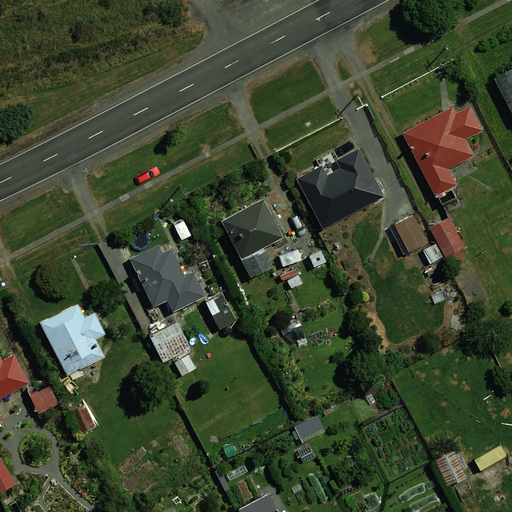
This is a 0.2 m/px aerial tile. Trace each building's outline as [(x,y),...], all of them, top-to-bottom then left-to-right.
[(511,69),(495,79),(511,110),(511,69)] [(471,144),(485,137),(469,103),(404,133),(437,203),(460,192),(451,172),(478,159),(471,144)] [(327,234),(393,198),(365,147),(299,182),(327,234)] [(294,241),(274,199),(224,223),(252,283),(280,270),(271,252),(294,241)] [(420,212),(394,227),(410,256),(437,241),(430,229),(420,212)] [(453,217),(430,229),(437,241),(448,262),(471,249),(453,217)] [(191,277),(174,245),(132,267),(155,310),(168,303),(175,317),(207,300),(215,296),(202,271),(191,277)] [(115,343),(99,312),(86,319),(79,305),(43,324),(74,382),(108,364),(101,350),(115,343)] [(190,354),(195,352),(178,320),(148,335),(165,367),(173,363),(182,379),(198,370),(190,354)] [(1,361),(0,359),(0,427),(7,424),(0,411),(0,404),(27,391),(33,388),(16,354),(1,361)] [(456,452),(434,463),(450,494),(472,483),(456,452)] [(5,458),(0,460),(0,498),(20,489),(5,458)] [(278,511),(270,495),(239,509),(240,511),(278,511)]
